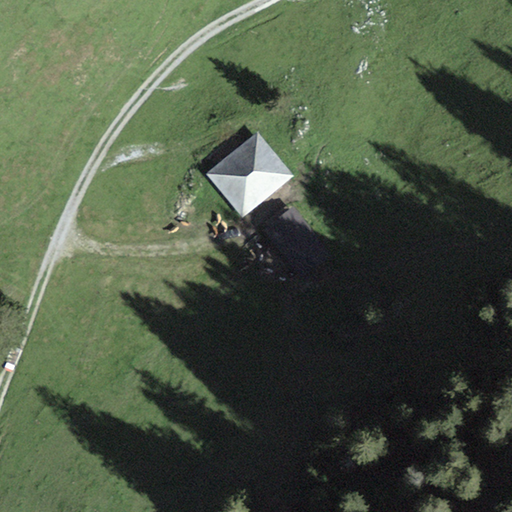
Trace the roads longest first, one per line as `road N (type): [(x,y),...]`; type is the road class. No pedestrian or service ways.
road 1 (track): [(0,388),(83,183),(125,114),(194,41),(268,0)]
road 2 (track): [(58,241),(171,250),(248,241),(176,511)]
